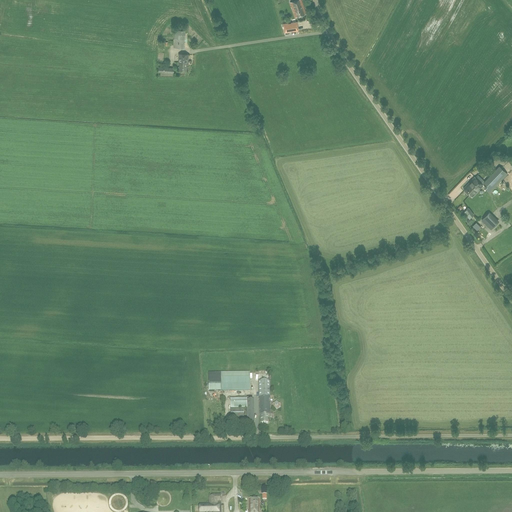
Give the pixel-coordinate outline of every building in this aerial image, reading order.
[(295,18),(306,14),(301,0),(297,0),(290,2),(295,18)] [(288,23),(283,24),(285,33),(289,32),(289,31),(292,31),(292,32),(297,31),(296,22),(291,23),(291,24),(288,24),(288,23)] [(184,49),(185,30),(175,30),(174,48),(184,49)] [(188,64),(189,54),(179,54),(178,64),(179,64),(179,70),(187,71),(187,64),(188,64)] [(489,193),(507,174),(499,166),(484,183),(487,186),(485,188),(489,193)] [(472,197),(483,185),(475,177),(470,182),(468,184),(463,189),(472,197)] [(495,217),(489,212),(481,220),(491,229),(499,221),(495,217)] [(221,385),(221,391),(250,390),(250,385),(249,372),(220,372),(221,378),(221,385)] [(269,415),(269,399),(270,399),(270,381),(259,381),(259,400),(260,400),(260,412),(261,412),(261,423),(268,423),(268,415),(269,415)] [(247,399),(247,398),(230,398),(230,400),(231,408),(247,408),(247,421),(254,421),(254,399),(247,399)] [(276,411),(280,408),(280,404),(276,401),(272,404),(272,408),(276,411)] [(231,419),(244,418),(244,409),(231,409),(231,419)] [(216,505),(221,505),(221,502),(221,495),(209,496),(209,504),(216,504),(216,505)] [(249,511),(259,511),(259,498),(249,498),(249,511)]
